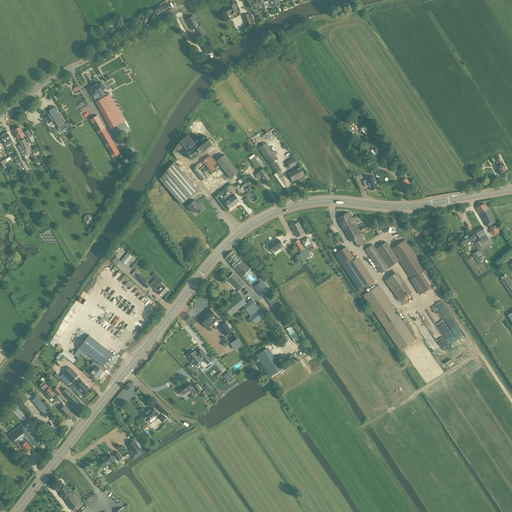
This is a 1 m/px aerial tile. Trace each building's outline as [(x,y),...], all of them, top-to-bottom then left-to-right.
[(263,2),(262,0),(252,0),(254,10),(258,9),(257,4),(263,2)] [(231,14),(237,12),(234,3),(228,6),(228,7),(224,8),(227,15),(230,13),(231,14)] [(158,17),(171,9),(169,4),(159,10),(158,9),(157,10),(158,11),(155,12),(158,17)] [(248,15),(243,16),(247,28),(252,26),(248,15)] [(199,26),(194,16),(187,20),(192,31),(195,29),(199,27),(199,26)] [(200,38),(206,35),(201,25),(199,26),(199,27),(195,29),(200,38)] [(207,54),(212,51),(205,39),(200,42),(207,54)] [(105,90),(104,89),(106,89),(102,83),(101,83),(97,85),(97,84),(93,86),(94,87),(90,89),(90,90),(89,90),(92,96),(94,96),(98,94),(101,100),(105,98),(102,92),(105,90)] [(122,117),(110,95),(105,98),(101,100),(100,100),(99,100),(97,101),(98,102),(96,103),(111,129),(120,124),(118,120),(122,117)] [(65,125),(55,108),(49,111),(50,113),(47,114),(48,116),(45,118),(47,122),(48,123),(48,124),(54,120),(59,128),(58,128),(60,132),(62,131),(64,130),(65,131),(67,130),(66,128),(69,126),(67,123),(65,125)] [(120,154),(98,116),(90,120),(110,154),(112,158),(120,154)] [(25,136),(29,144),(35,140),(32,135),(31,136),(28,131),(24,133),(24,134),(24,135),(20,128),(14,131),(18,139),(25,136)] [(376,154),(386,147),(375,131),(365,137),(376,154)] [(13,142),(8,134),(1,138),(8,149),(13,146),(13,142)] [(180,142),(173,153),(177,159),(192,147),(199,155),(200,154),(201,154),(212,145),(208,141),(202,145),(199,142),(196,139),(194,142),(188,135),(180,142)] [(31,153),(24,140),(20,142),(21,145),(18,147),(23,157),(31,153)] [(276,173),(280,170),(275,163),(274,164),(273,162),(277,159),(266,143),(258,148),(276,173)] [(385,153),(381,156),(388,166),(395,161),(388,151),(389,150),(387,147),(383,150),(385,153)] [(192,161),(199,156),(196,152),(189,157),(192,161)] [(230,178),(238,172),(224,155),(217,161),(230,178)] [(290,168),(297,164),(294,158),(287,162),(290,168)] [(501,162),(499,159),(497,160),(498,164),(499,163),(500,166),(497,168),(501,175),(507,172),(503,164),(503,165),(502,162),(501,162)] [(200,169),(205,165),(202,161),(194,167),(193,170),(201,180),(206,177),(200,169)] [(198,190),(174,162),(159,179),(160,180),(181,205),(198,190)] [(302,177),(305,175),(300,167),(288,174),(292,181),(301,176),(302,177)] [(406,189),(411,185),(407,179),(408,178),(406,175),(407,175),(402,168),(397,171),(402,179),(402,178),(404,181),(402,182),(406,189)] [(266,182),(270,179),(263,169),(255,175),(258,179),(262,176),(266,182)] [(371,191),(378,188),(374,177),(366,180),(363,182),(366,186),(367,186),(369,187),(369,186),(371,191)] [(245,181),(240,185),(241,187),(243,189),(244,188),(244,189),(246,191),(248,190),(249,192),(251,190),(252,190),(248,185),(245,181)] [(239,202),(235,195),(234,196),(232,193),(231,194),(227,188),(224,190),(225,193),(226,193),(234,205),(239,202)] [(226,193),(225,193),(223,195),(226,198),(223,199),(225,202),(225,203),(229,209),(234,205),(226,193)] [(198,214),(204,208),(199,202),(197,203),(195,200),(188,206),(193,212),(195,210),(198,214)] [(485,204),(476,208),(479,213),(486,227),(495,222),(488,209),(485,204)] [(358,247),(366,243),(361,235),(362,235),(361,232),(360,232),(354,222),(348,212),(337,218),(340,225),(350,242),(354,239),(358,247)] [(297,237),(304,234),(299,223),(292,227),(297,237)] [(477,236),(480,240),(487,236),(482,227),(474,231),(477,236)] [(462,238),(465,244),(470,241),(472,244),(475,242),(474,240),(475,239),(472,233),(462,238)] [(482,250),(491,245),(488,240),(487,236),(480,240),(480,241),(475,243),(477,247),(478,251),(473,254),(477,263),(483,260),(481,255),(484,253),(482,250)] [(273,253),(283,246),(278,239),(268,246),(273,253)] [(434,285),(405,240),(391,249),(399,261),(421,294),(434,285)] [(299,253),(304,250),(299,241),(294,244),(299,253)] [(399,261),(391,249),(391,250),(386,242),(376,249),(373,245),(365,250),(381,273),(388,268),(399,261)] [(346,247),(335,255),(344,267),(355,260),(346,247)] [(242,276),(250,269),(233,251),(225,259),(242,276)] [(127,253),(121,261),(126,264),(132,256),(127,253)] [(132,274),(146,288),(150,285),(139,274),(140,273),(136,270),(132,274)] [(162,296),(168,290),(160,283),(162,280),(155,273),(153,276),(156,279),(151,284),(151,286),(162,296)] [(225,276),(227,278),(239,290),(244,285),(233,274),(230,277),(227,274),(225,276)] [(402,304),(413,297),(398,274),(387,281),(402,304)] [(511,282),(508,276),(501,280),(511,297),(511,282)] [(261,282),(254,287),(262,297),(269,291),(262,281),(261,282)] [(363,296),(400,350),(415,340),(378,286),(363,296)] [(230,316),(246,303),(239,296),(224,308),(230,316)] [(248,313),(257,306),(252,299),(243,306),(248,313)] [(205,327),(216,317),(210,309),(205,314),(205,315),(199,320),(205,327)] [(256,324),(265,316),(260,309),(250,317),(256,324)] [(283,324),(290,319),(284,310),(277,315),(283,324)] [(225,336),(231,332),(225,323),(219,327),(225,336)] [(74,355),(78,358),(83,351),(103,367),(113,354),(89,336),(74,355)] [(194,351),(187,357),(195,366),(203,359),(207,365),(211,362),(200,349),(196,353),(194,351)] [(267,349),(257,355),(271,376),(281,370),(283,368),(278,359),(275,361),(267,349)] [(97,379),(103,371),(98,367),(99,366),(94,362),(91,365),(95,368),(91,374),(97,379)] [(69,367),(63,373),(72,382),(78,376),(69,367)] [(234,379),(229,373),(224,376),(230,383),(234,379)] [(50,384),(48,382),(47,381),(45,382),(44,381),(40,385),(46,392),(46,391),(52,397),(55,394),(48,386),(50,384)] [(87,392),(89,390),(82,382),(76,387),(74,385),(72,388),(81,397),(83,394),(84,395),(84,394),(85,395),(88,392),(87,392)] [(192,388),(188,382),(177,390),(182,396),(190,390),(192,393),(196,390),(198,392),(201,390),(197,384),(193,386),(194,387),(192,388)] [(62,393),(57,387),(54,390),(59,396),(62,393)] [(79,401),(67,389),(62,394),(64,395),(75,406),(79,401)] [(28,400),(19,390),(11,397),(21,407),(28,400)] [(69,420),(74,416),(65,406),(64,407),(63,404),(59,408),(69,420)] [(151,424),(158,419),(163,423),(167,418),(156,410),(156,411),(153,408),(149,410),(150,411),(147,413),(146,413),(143,415),(145,418),(144,419),(146,422),(147,421),(148,422),(149,421),(151,424)] [(21,424),(9,433),(11,436),(11,437),(21,450),(23,449),(26,452),(28,450),(29,450),(31,449),(36,454),(41,450),(21,424)] [(135,454),(140,450),(134,441),(128,445),(135,454)] [(118,453),(115,455),(114,455),(114,456),(111,458),(109,454),(98,462),(103,469),(117,459),(118,461),(122,458),(118,453)] [(70,493),(65,485),(57,490),(72,511),(80,505),(72,493),(71,493),(70,493)]
